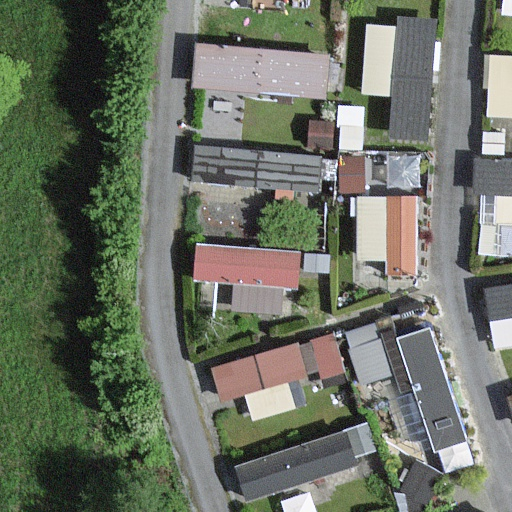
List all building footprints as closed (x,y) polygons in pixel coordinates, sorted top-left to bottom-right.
[(418,116),(428,0),(370,0),(361,111),(418,116)] [(189,41),(190,90),(320,90),(319,41),(189,41)] [(511,46),(479,44),(476,94),(511,96),(511,46)] [(183,134),(183,183),(313,182),(312,133),(183,134)] [(407,280),(418,153),(360,149),(349,276),(407,280)] [(511,162),(475,160),(471,209),(511,211),(511,162)] [(186,235),(186,284),(316,283),(316,234),(186,235)] [(511,282),(479,290),(492,346),(511,341),(511,282)] [(432,309),(382,327),(427,453),(478,435),(432,309)] [(324,318),(200,359),(221,422),(345,381),(324,318)] [(511,381),(503,385),(511,410),(511,381)] [(349,399),(225,439),(245,502),(370,461),(349,399)] [(502,511),(487,468),(436,486),(445,511),(502,511)] [(380,511),(375,496),(324,511),(380,511)]
